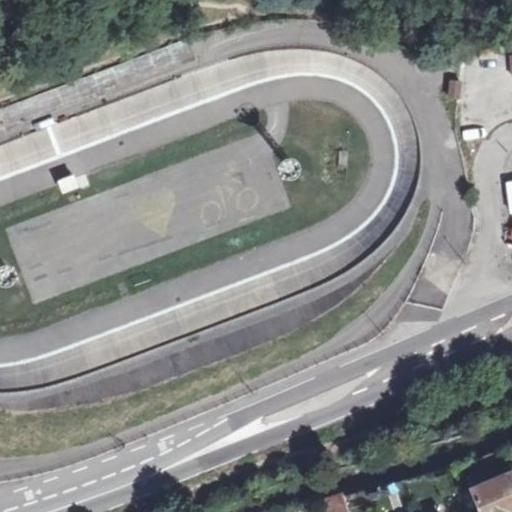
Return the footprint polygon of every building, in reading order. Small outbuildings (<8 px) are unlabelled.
[(186,81),(144,89),(150,121),(178,116),(181,132),(195,129),(186,81)] [(437,86),(443,102),(452,99),(445,83),(437,86)] [(50,160),(73,154),(67,128),(43,134),(50,160)] [(500,478),(475,488),(484,511),(511,511),(511,469),(511,467),(498,472),(500,478)] [(500,478),(498,472),(496,469),(471,479),(475,488),(500,478)] [(322,500),(326,511),(346,511),(341,495),(322,500)]
